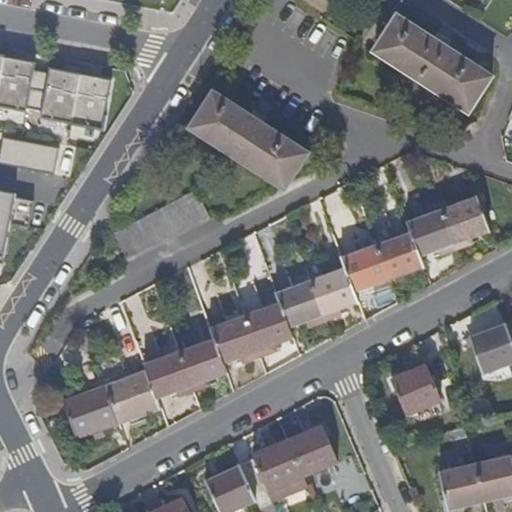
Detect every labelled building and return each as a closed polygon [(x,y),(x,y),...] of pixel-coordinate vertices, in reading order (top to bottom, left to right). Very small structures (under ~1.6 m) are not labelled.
[(332,0),(305,0),(304,1),(324,14),(332,0)] [(438,37),(435,42),(399,19),(374,54),(467,116),(491,79),(445,49),(449,44),(438,37)] [(35,67),(0,60),(0,110),(27,116),(27,112),(42,114),(41,122),(102,133),(112,83),(50,73),(49,78),(34,75),(35,67)] [(254,115),(251,119),(213,95),(189,129),(285,191),(307,156),(262,127),(265,123),(254,115)] [(57,151),(3,141),(0,155),(0,163),(53,174),(57,151)] [(198,192),(116,235),(130,261),(212,217),(198,192)] [(30,226),(34,203),(0,197),(0,265),(2,266),(4,266),(12,226),(29,230),(30,226)] [(410,236),(420,257),(431,254),(477,237),(490,232),(478,200),(407,226),(410,236)] [(420,257),(410,236),(341,261),(345,271),(353,294),(366,289),(410,273),(424,268),(420,257)] [(353,294),(345,271),(278,296),(281,306),(290,329),(301,325),(341,310),(357,304),(353,294)] [(290,329),(281,306),(212,331),(216,341),(224,364),(235,360),(279,343),(293,338),(290,329)] [(481,377),(511,366),(511,347),(505,328),(489,334),(468,341),(481,377)] [(224,364),(216,341),(146,366),(148,373),(157,399),(170,395),(211,380),(227,374),(224,364)] [(390,384),(406,420),(441,405),(426,369),(411,375),(390,384)] [(157,399),(148,373),(64,403),(77,440),(88,436),(147,415),(161,409),(157,399)] [(285,444),(300,480),(336,465),(321,428),(303,436),(285,444)] [(266,495),(300,480),(285,444),(264,454),(250,460),(252,462),(238,469),(255,505),(258,511),(271,505),(266,495)] [(474,467),(483,505),(511,498),(511,462),(511,458),(474,467)] [(445,511),(456,511),(483,505),(474,467),(437,476),(445,511)] [(215,511),(240,511),(255,505),(238,469),(218,480),(205,487),(215,511)]
